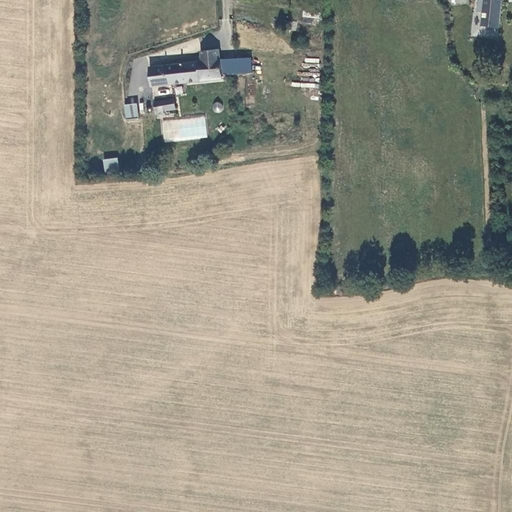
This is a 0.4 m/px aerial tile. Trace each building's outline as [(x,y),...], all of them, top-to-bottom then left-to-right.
[(499,0),(483,0),(481,26),(497,27),(499,0)] [(303,9),(302,21),(318,22),(319,11),(303,9)] [(496,36),(497,27),(481,26),(480,34),(496,36)] [(151,85),(222,78),(221,60),(219,60),(218,49),(201,50),(201,59),(197,59),(197,62),(149,67),(151,85)] [(173,98),(153,101),(155,114),(163,113),(163,110),(174,109),(173,98)] [(136,103),(123,105),(125,119),(138,117),(136,103)] [(220,104),(216,103),(214,105),(213,110),(215,112),(219,112),(222,109),(222,106),(220,104)] [(118,157),(103,160),(105,173),(120,171),(118,157)]
